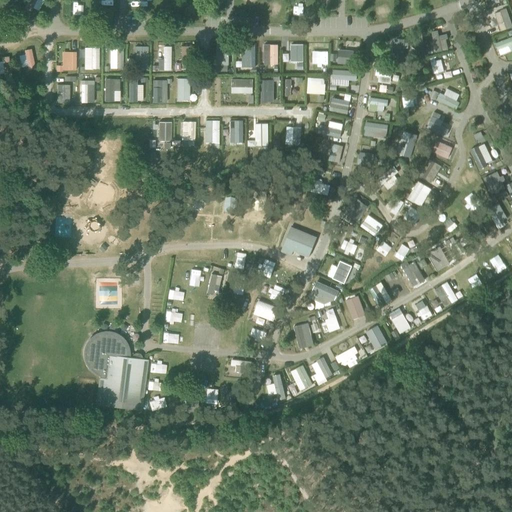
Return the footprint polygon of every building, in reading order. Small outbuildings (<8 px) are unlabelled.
[(39,10),(41,0),(27,0),(26,6),(39,10)] [(195,0),(181,9),(186,16),(200,8),(195,0)] [(268,20),(278,20),(277,5),(267,5),(268,20)] [(81,17),(82,6),(71,6),(71,17),(81,17)] [(511,23),(507,8),(494,13),(501,31),(511,27),(511,23)] [(447,34),(439,35),(438,30),(432,31),(434,51),(448,50),(447,34)] [(500,55),(511,50),(511,36),(496,43),(500,55)] [(216,65),(229,65),(229,44),(216,43),(216,65)] [(303,61),(304,44),(291,43),(291,54),(284,54),(284,61),(303,61)] [(278,64),(279,44),(264,44),(264,64),(278,64)] [(328,61),(328,44),(314,44),(314,61),(328,61)] [(148,66),(148,46),(129,45),(129,66),(148,66)] [(181,45),(181,65),(192,65),(191,45),(181,45)] [(242,46),(242,60),(236,61),(236,67),(256,67),(255,45),(242,46)] [(100,69),(99,46),(84,46),(84,69),(100,69)] [(110,68),(123,68),(123,46),(109,46),(110,68)] [(158,70),(171,70),(172,46),(164,46),(163,59),(159,58),(158,70)] [(24,54),(19,55),(20,66),(27,65),(27,68),(34,68),(33,48),(24,49),(24,54)] [(339,49),(339,63),(354,63),(354,50),(339,49)] [(56,65),(56,70),(76,70),(76,51),(62,51),(62,65),(56,65)] [(0,71),(9,72),(8,56),(0,56),(0,71)] [(446,70),(444,64),(450,63),(449,57),(433,60),(436,72),(446,70)] [(332,69),(332,79),(357,79),(358,70),(332,69)] [(391,83),(391,71),(375,71),(375,75),(378,75),(378,82),(391,83)] [(190,100),(189,77),(176,77),(177,100),(190,100)] [(325,93),(325,78),(307,77),(307,93),(325,93)] [(105,101),(120,101),(120,78),(105,78),(105,101)] [(254,93),(254,79),(232,78),(231,93),(254,93)] [(80,102),(94,102),(94,80),(80,79),(80,102)] [(129,79),(129,102),(137,101),(137,79),(129,79)] [(274,79),(261,80),(262,102),(274,102),(274,79)] [(284,79),(285,95),(292,95),(291,79),(284,79)] [(56,84),(56,102),(69,102),(69,84),(56,84)] [(457,100),(460,94),(447,88),(444,94),(433,89),(429,96),(457,109),(461,102),(457,100)] [(412,104),(411,91),(401,91),(402,104),(412,104)] [(369,98),(368,109),(386,111),(387,99),(369,98)] [(323,122),(325,114),(319,112),(317,120),(323,122)] [(205,143),(219,143),(219,120),(205,119),(205,143)] [(181,140),(173,140),(173,146),(195,146),(195,121),(182,120),(181,140)] [(229,120),(230,143),(244,142),(243,120),(229,120)] [(158,141),(172,141),(172,121),(159,121),(158,141)] [(326,134),(340,137),(343,124),(330,121),(326,134)] [(363,134),(385,138),(388,125),(366,121),(363,134)] [(268,145),(268,123),(255,123),(255,140),(248,140),(247,145),(268,145)] [(286,126),(286,144),(301,144),(302,127),(286,126)] [(411,158),(418,136),(404,132),(402,139),(407,140),(405,148),(399,147),(397,154),(411,158)] [(474,135),(476,141),(484,138),(482,132),(474,135)] [(449,159),(454,148),(440,141),(435,153),(449,159)] [(485,143),(471,149),(479,168),(494,162),(485,143)] [(331,144),(328,160),(340,162),(343,145),(331,144)] [(360,152),(358,164),(370,166),(372,153),(360,152)] [(436,176),(430,172),(435,163),(428,159),(419,175),(431,182),(436,176)] [(393,166),(378,178),(387,189),(398,180),(393,174),(397,171),(393,166)] [(315,181),(312,192),(326,196),(329,185),(315,181)] [(408,199),(422,206),(431,188),(417,181),(408,199)] [(469,196),(462,202),(471,213),(478,207),(469,196)] [(237,211),(237,197),(224,197),(224,211),(237,211)] [(367,206),(355,198),(344,213),(357,221),(367,206)] [(510,222),(503,207),(490,213),(497,229),(510,222)] [(404,208),(399,219),(407,224),(413,213),(404,208)] [(368,215),(360,227),(375,235),(382,223),(368,215)] [(138,234),(147,234),(147,225),(138,225),(138,234)] [(293,251),(299,254),(309,257),(317,238),(291,227),(281,251),(291,256),(293,251)] [(345,251),(344,252),(353,255),(357,245),(339,238),(335,247),(345,251)] [(385,256),(391,248),(385,243),(379,251),(385,256)] [(394,256),(403,261),(410,248),(401,243),(394,256)] [(443,248),(430,254),(437,269),(450,263),(443,248)] [(488,256),(478,263),(491,281),(501,274),(488,256)] [(414,287),(426,279),(415,261),(410,265),(407,260),(400,265),(414,287)] [(344,283),(352,266),(340,261),(338,267),(333,265),(328,276),(333,278),(344,283)] [(505,263),(500,266),(502,271),(508,267),(505,263)] [(474,266),(464,273),(475,287),(484,281),(474,266)] [(199,286),(201,270),(191,268),(189,285),(199,286)] [(208,293),(213,293),(213,289),(220,290),(222,275),(211,273),(208,293)] [(331,307),(339,290),(318,280),(310,298),(331,307)] [(434,288),(443,307),(458,300),(449,281),(434,288)] [(370,287),(377,306),(391,300),(384,282),(370,287)] [(241,305),(244,288),(233,286),(230,303),(241,305)] [(392,298),(403,292),(400,286),(389,292),(392,298)] [(183,299),(184,290),(168,290),(168,299),(183,299)] [(358,295),(345,299),(353,319),(366,315),(358,295)] [(417,302),(420,310),(418,311),(421,318),(431,313),(424,298),(417,302)] [(253,313),(273,321),(279,307),(259,299),(253,313)] [(166,310),(164,320),(181,323),(182,313),(166,310)] [(402,313),(395,318),(403,331),(410,326),(402,313)] [(294,326),(301,348),(315,344),(308,322),(294,326)] [(250,330),(246,339),(262,344),(265,335),(250,330)] [(149,360),(129,358),(129,348),(124,340),(118,334),(110,331),(100,332),(92,336),(86,343),(84,351),(84,360),(89,368),(95,374),(101,375),(98,405),(103,405),(143,411),(149,360)] [(163,342),(179,343),(179,334),(164,333),(163,342)] [(379,333),(369,337),(373,348),(383,343),(379,333)] [(363,347),(357,350),(355,346),(335,355),(341,367),(348,364),(349,367),(360,361),(359,358),(367,355),(363,347)] [(328,380),(326,377),(332,374),(325,357),(308,364),(317,385),(328,380)] [(232,365),(237,365),(237,371),(248,372),(249,360),(232,359),(232,365)] [(166,373),(168,362),(151,360),(150,371),(166,373)] [(304,364),(291,371),(300,390),(313,384),(304,364)] [(278,372),(269,374),(275,399),(284,397),(278,372)] [(148,382),(149,389),(162,388),(162,381),(148,382)] [(216,403),(218,389),(207,388),(206,402),(216,403)] [(186,395),(186,409),(198,409),(199,395),(186,395)] [(152,401),(155,408),(165,404),(162,397),(152,401)]
